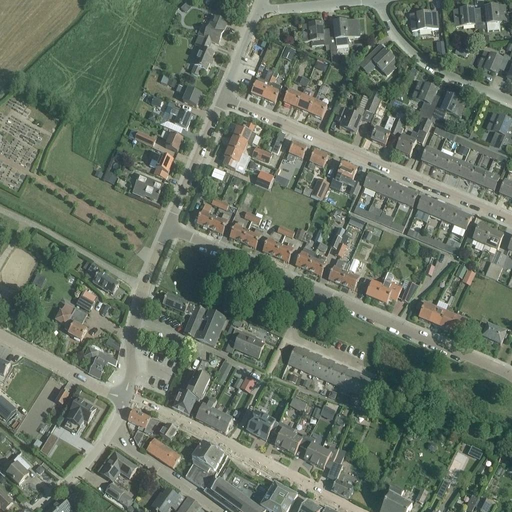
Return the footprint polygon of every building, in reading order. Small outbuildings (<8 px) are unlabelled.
[(486,14),(480,15),(481,30),(488,30),(488,32),(500,31),(499,24),(506,23),(505,16),(504,6),(485,8),(486,14)] [(473,9),(454,11),(455,21),(455,28),(475,26),(476,31),(481,30),(480,15),(474,15),(473,9)] [(437,13),(410,16),(412,32),(438,30),(437,13)] [(199,36),(199,37),(212,42),(218,45),(227,23),(213,17),(207,32),(201,30),(198,36),(199,36)] [(334,29),(328,30),(330,51),(330,53),(335,52),(335,47),(347,46),(346,39),(354,38),(361,38),(359,21),(352,21),(334,23),(334,29)] [(322,24),(303,26),(304,36),(304,43),(310,43),(311,48),(326,46),(326,51),(330,51),(328,30),(322,30),(322,24)] [(212,42),(199,37),(195,46),(200,48),(198,54),(199,55),(191,74),(199,77),(202,70),(207,72),(214,54),(208,51),(212,42)] [(366,66),(372,61),(387,77),(392,72),(399,65),(381,46),(373,53),(363,63),(366,66)] [(286,47),(282,58),(291,61),(295,51),(286,47)] [(362,58),(367,51),(362,48),(357,54),(362,58)] [(437,50),(438,59),(447,58),(446,49),(437,50)] [(498,70),(504,72),(511,52),(510,57),(505,55),(503,59),(485,52),(482,59),(478,68),(496,76),(498,70)] [(267,89),(262,100),(275,105),(282,88),(274,85),(278,75),(274,73),(272,78),(269,84),(267,89)] [(299,85),(306,88),(309,81),(302,78),(299,85)] [(169,80),(166,86),(174,89),(176,83),(169,80)] [(353,82),(347,80),(345,86),(354,90),(355,88),(353,82)] [(306,88),(318,93),(321,86),(309,81),(306,88)] [(424,119),(425,120),(430,122),(440,98),(435,96),(437,91),(419,83),(415,92),(413,98),(424,103),(422,108),(427,110),(424,119)] [(251,95),(262,100),(267,89),(256,84),(251,95)] [(188,97),(185,104),(196,108),(202,96),(190,91),(179,86),(176,92),(188,97)] [(318,93),(325,96),(328,89),(321,86),(318,93)] [(284,104),(296,110),(302,96),(289,91),(284,104)] [(296,110),(309,115),(315,102),(308,99),(310,94),(304,91),(302,96),(296,110)] [(440,98),(430,122),(432,118),(442,123),(446,113),(459,118),(462,112),(466,103),(448,95),(446,101),(440,98)] [(367,106),(365,110),(374,114),(379,101),(370,97),(367,106)] [(151,106),(159,109),(162,102),(154,99),(151,106)] [(315,102),(309,115),(322,120),(327,107),(315,102)] [(377,111),(382,113),(385,105),(380,103),(377,111)] [(341,112),(337,121),(343,123),(341,128),(356,135),(362,120),(365,112),(357,109),(353,117),(341,112)] [(167,123),(175,126),(187,131),(192,118),(180,113),(173,110),(167,123)] [(490,147),(504,154),(511,135),(511,129),(509,128),(511,122),(494,115),(487,130),(495,134),(490,147)] [(377,129),(375,132),(372,141),(385,147),(390,135),(397,138),(403,123),(390,118),(383,132),(377,129)] [(402,137),(400,142),(396,152),(410,158),(416,143),(422,146),(426,136),(432,123),(430,122),(425,120),(418,135),(413,133),(409,140),(402,137)] [(238,128),(233,138),(247,144),(255,127),(247,124),(244,130),(238,128)] [(433,134),(445,139),(448,134),(435,129),(433,134)] [(132,131),(129,138),(152,148),(155,142),(132,131)] [(168,141),(165,148),(177,153),(183,140),(171,135),(164,132),(161,138),(168,141)] [(445,139),(458,144),(460,139),(448,134),(445,139)] [(233,138),(229,149),(243,155),(247,144),(233,138)] [(458,144),(470,150),(472,144),(460,139),(458,144)] [(261,148),(260,149),(273,154),(273,153),(277,155),(282,145),(276,143),(272,153),(261,148)] [(294,144),(290,153),(287,160),(293,163),(295,158),(302,161),(307,149),(294,144)] [(470,150),(482,155),(484,149),(472,144),(470,150)] [(245,170),(249,159),(242,156),(243,155),(229,149),(224,159),(226,160),(223,167),(236,172),(237,167),(245,170)] [(256,149),(252,158),(268,165),(273,154),(260,149),(260,151),(256,149)] [(422,163),(434,168),(439,155),(427,149),(422,163)] [(482,155),(493,159),(494,160),(496,154),(484,149),(482,155)] [(315,152),(311,162),(308,169),(314,171),(316,167),(323,170),(324,167),(328,158),(315,152)] [(149,167),(156,170),(154,176),(166,181),(174,162),(162,157),(154,154),(149,167)] [(494,160),(493,159),(488,172),(490,173),(495,160),(505,165),(508,159),(496,154),(494,160)] [(434,168),(446,173),(451,160),(439,155),(434,168)] [(446,173),(458,178),(463,165),(451,160),(446,173)] [(357,171),(343,164),(338,175),(338,176),(336,181),(333,180),(330,188),(340,192),(345,178),(353,181),(353,180),(357,171)] [(458,178),(470,183),(475,170),(463,165),(458,178)] [(470,183),(482,188),(487,175),(475,170),(470,183)] [(104,180),(113,186),(118,177),(108,172),(104,180)] [(255,185),(268,191),(273,178),(260,172),(255,185)] [(487,175),(482,188),(494,193),(499,180),(487,175)] [(141,195),(157,201),(159,197),(160,197),(161,195),(160,194),(164,186),(140,176),(133,194),(140,197),(141,195)] [(364,189),(376,194),(382,181),(369,176),(364,189)] [(311,197),(322,201),(322,202),(324,197),(329,185),(318,180),(311,197)] [(376,194),(388,199),(394,186),(382,181),(376,194)] [(350,195),(357,197),(362,185),(355,182),(350,195)] [(499,195),(511,201),(511,199),(511,185),(505,183),(499,195)] [(388,199),(400,205),(406,191),(394,186),(388,199)] [(302,196),(309,199),(312,191),(305,188),(302,196)] [(198,199),(203,201),(207,192),(202,189),(198,199)] [(406,191),(400,205),(412,210),(418,196),(406,191)] [(252,195),(246,193),(243,203),(248,205),(252,195)] [(321,203),(327,206),(329,199),(324,197),(322,202),(322,201),(321,203)] [(417,211),(429,217),(435,204),(423,198),(417,211)] [(212,205),(219,208),(222,203),(214,200),(212,205)] [(219,208),(227,211),(229,206),(222,203),(219,208)] [(429,217),(442,222),(447,209),(435,204),(429,217)] [(371,206),(368,212),(368,213),(374,215),(377,209),(371,206)] [(354,213),(366,218),(368,213),(368,212),(356,207),(354,213)] [(197,225),(209,230),(215,218),(208,215),(209,214),(208,213),(209,209),(205,208),(204,212),(202,211),(197,225)] [(331,217),(335,218),(337,215),(340,216),(341,212),(334,209),(331,217)] [(442,222),(454,227),(459,214),(447,209),(442,222)] [(245,219),(252,222),(255,216),(247,213),(245,219)] [(366,218),(378,223),(380,218),(374,215),(368,213),(366,218)] [(215,218),(209,230),(222,236),(226,227),(230,217),(224,214),(222,220),(215,218)] [(252,222),(260,225),(262,220),(261,219),(263,216),(257,214),(256,217),(255,216),(252,222)] [(459,214),(454,227),(466,232),(471,219),(459,214)] [(378,223),(390,228),(393,223),(380,218),(378,223)] [(230,239),(242,244),(248,232),(242,229),(243,228),(242,227),(243,224),(238,222),(237,225),(236,225),(233,230),(230,239)] [(390,228),(402,233),(405,228),(393,223),(390,228)] [(278,232),(285,236),(288,230),(280,227),(278,232)] [(482,253),(485,246),(491,232),(479,227),(475,236),(470,234),(466,243),(475,247),(474,249),(482,253)] [(248,232),(242,244),(255,250),(259,241),(261,236),(260,236),(262,232),(256,229),(254,235),(248,232)] [(285,236),(293,239),(295,234),(288,230),(285,236)] [(305,232),(299,230),(295,239),(300,242),(305,232)] [(407,236),(419,241),(422,235),(410,230),(407,236)] [(491,232),(485,246),(498,251),(500,246),(504,237),(491,232)] [(330,248),(337,251),(342,240),(341,240),(342,237),(337,235),(336,237),(335,237),(330,248)] [(419,241),(431,246),(434,240),(422,235),(419,241)] [(311,247),(318,250),(320,244),(322,240),(315,237),(313,241),(311,247)] [(431,246),(444,251),(448,239),(444,238),(442,244),(434,240),(431,246)] [(262,253),(275,258),(281,246),(275,243),(276,242),(275,242),(275,241),(271,239),(271,240),(268,239),(266,244),(262,253)] [(444,251),(456,256),(461,245),(448,239),(444,251)] [(342,240),(337,251),(335,256),(342,259),(346,248),(345,247),(347,242),(342,240)] [(404,241),(401,248),(407,251),(410,243),(404,241)] [(281,246),(275,258),(288,264),(292,254),(294,250),(292,249),(293,246),(289,244),(287,248),(281,246)] [(320,244),(318,250),(326,253),(328,247),(320,244)] [(295,267),(308,272),(313,260),(307,257),(308,256),(301,253),(299,258),(295,267)] [(344,261),(351,264),(353,258),(346,255),(344,261)] [(313,260),(308,272),(321,278),(325,268),(328,261),(318,257),(316,261),(313,260)] [(351,264),(358,267),(361,261),(360,261),(353,258),(351,264)] [(485,277),(491,279),(497,266),(491,264),(485,277)] [(328,281),(342,286),(347,274),(340,271),(342,267),(337,265),(336,267),(334,267),(332,272),(328,281)] [(456,277),(462,280),(467,269),(461,266),(456,277)] [(491,279),(497,282),(502,268),(497,266),(491,279)] [(113,295),(119,285),(91,267),(84,279),(108,294),(109,292),(113,295)] [(431,279),(434,270),(428,267),(424,276),(431,279)] [(464,277),(472,281),(476,274),(468,270),(464,277)] [(347,274),(342,286),(354,292),(358,282),(360,278),(359,277),(361,274),(355,271),(353,277),(347,274)] [(366,297),(376,301),(388,274),(382,287),(365,280),(362,287),(369,290),(366,297)] [(376,301),(387,306),(389,299),(396,302),(402,289),(390,284),(393,278),(392,276),(388,274),(376,301)] [(418,288),(408,284),(401,302),(407,305),(418,288)] [(84,291),(76,306),(89,313),(94,304),(83,298),(86,292),(84,291)] [(11,299),(11,297),(2,293),(0,296),(0,307),(5,310),(7,306),(14,309),(17,302),(11,299)] [(189,304),(167,295),(163,305),(185,314),(189,304)] [(419,319),(429,324),(436,309),(419,302),(416,309),(422,312),(419,319)] [(27,305),(28,314),(36,313),(34,303),(27,305)] [(227,320),(189,304),(185,314),(191,317),(183,334),(216,348),(227,320)] [(68,335),(81,342),(87,331),(80,327),(87,315),(77,310),(73,316),(62,309),(56,320),(67,327),(65,331),(69,333),(68,335)] [(429,324),(439,328),(445,313),(436,309),(429,324)] [(439,328),(450,332),(456,318),(445,313),(439,328)] [(456,318),(450,332),(460,337),(466,322),(456,318)] [(232,326),(240,329),(242,323),(235,320),(232,326)] [(487,327),(480,324),(478,329),(485,332),(482,338),(501,346),(506,333),(488,326),(487,327)] [(236,345),(234,350),(258,360),(261,354),(262,352),(261,352),(264,346),(261,345),(263,341),(235,329),(230,343),(236,345)] [(110,347),(119,352),(120,345),(113,342),(110,347)] [(89,375),(100,380),(108,364),(116,368),(117,362),(99,353),(99,354),(98,353),(99,352),(88,347),(83,357),(94,362),(95,362),(89,375)] [(295,369),(300,371),(309,352),(305,350),(304,352),(295,348),(287,366),(288,366),(289,364),(295,367),(295,369)] [(307,374),(313,377),(322,358),(318,356),(317,358),(309,354),(309,352),(300,371),(301,372),(302,370),(308,372),(307,374)] [(320,380),(326,382),(335,363),(331,361),(330,363),(321,360),(322,358),(313,377),(314,377),(315,375),(321,378),(320,380)] [(10,366),(0,361),(0,375),(4,378),(10,366)] [(218,372),(220,373),(217,379),(223,383),(231,367),(223,363),(218,372)] [(333,385),(339,388),(348,369),(344,367),(343,369),(334,365),(335,363),(326,382),(327,383),(328,381),(334,383),(333,385)] [(346,391),(352,393),(361,375),(357,373),(356,375),(347,371),(348,369),(339,388),(340,388),(341,386),(347,389),(346,391)] [(197,401),(196,403),(199,404),(210,381),(196,374),(186,395),(189,397),(197,401)] [(352,393),(353,394),(353,392),(360,394),(359,396),(365,399),(374,380),(369,378),(369,380),(360,376),(361,375),(352,393)] [(240,389),(249,394),(256,382),(247,377),(240,389)] [(238,378),(233,387),(239,390),(244,381),(238,378)] [(63,391),(58,400),(56,403),(62,407),(69,395),(63,391)] [(173,410),(181,414),(189,397),(186,395),(181,393),(173,410)] [(0,396),(0,416),(6,422),(16,410),(1,396),(0,396)] [(189,417),(196,403),(197,401),(189,397),(181,414),(189,417)] [(196,421),(205,425),(212,412),(217,403),(211,400),(206,409),(203,407),(196,421)] [(289,407),(297,411),(300,404),(293,400),(289,407)] [(68,421),(64,427),(76,435),(84,423),(88,425),(96,411),(78,401),(70,415),(71,415),(68,421)] [(133,410),(128,421),(139,426),(138,429),(144,432),(150,419),(133,410)] [(321,413),(315,410),(312,418),(318,421),(321,413)] [(359,411),(357,418),(366,421),(367,415),(368,413),(359,411)] [(205,425),(216,431),(223,417),(212,412),(205,425)] [(279,426),(256,414),(247,432),(266,442),(271,433),(274,435),(279,426)] [(344,428),(348,420),(338,415),(334,423),(344,428)] [(216,431),(226,436),(233,422),(223,417),(216,431)] [(144,432),(144,433),(148,435),(149,433),(152,435),(159,423),(150,419),(144,432)] [(275,446),(285,451),(293,435),(295,431),(287,427),(280,424),(275,435),(279,437),(275,446)] [(178,431),(167,426),(160,437),(171,443),(178,431)] [(138,432),(134,439),(138,445),(144,434),(138,432)] [(299,447),(304,449),(309,438),(304,436),(302,440),(293,435),(285,451),(295,456),(299,447)] [(304,461),(314,466),(322,450),(313,446),(315,441),(309,438),(304,449),(308,451),(304,461)] [(146,451),(160,461),(167,449),(154,440),(146,451)] [(32,447),(37,451),(42,444),(37,441),(32,447)] [(185,478),(205,492),(214,480),(217,474),(214,472),(224,454),(203,443),(194,460),(195,461),(194,463),(196,464),(185,478)] [(472,448),(468,456),(479,461),(483,453),(472,448)] [(160,461),(173,470),(181,458),(167,449),(160,461)] [(322,450),(314,466),(324,471),(325,468),(330,471),(338,453),(330,449),(328,453),(322,450)] [(115,454),(101,475),(114,484),(121,474),(129,480),(137,469),(115,454)] [(334,464),(327,479),(336,483),(332,493),(348,500),(353,490),(341,484),(345,477),(340,475),(343,468),(340,467),(344,458),(338,455),(334,464)] [(7,475),(12,479),(19,486),(29,476),(26,473),(30,468),(18,457),(14,462),(17,465),(7,475)] [(40,467),(36,471),(40,475),(44,471),(40,467)] [(204,494),(229,511),(262,511),(219,480),(218,483),(214,480),(205,492),(204,494)] [(444,482),(436,496),(443,499),(450,485),(444,482)] [(261,508),(267,511),(288,511),(297,496),(275,484),(261,508)] [(112,486),(106,494),(128,508),(133,501),(112,486)] [(381,511),(395,511),(401,501),(400,501),(404,492),(392,486),(388,495),(390,496),(381,511)] [(0,509),(1,508),(4,511),(13,503),(0,491),(0,509)] [(158,500),(152,508),(157,511),(156,511),(167,511),(171,507),(176,510),(178,507),(184,499),(179,495),(177,497),(167,491),(160,501),(158,500)] [(427,495),(421,491),(415,502),(422,506),(427,495)] [(68,502),(77,511),(79,511),(87,505),(77,494),(68,502)] [(472,511),(478,500),(472,496),(465,511),(467,511),(472,511)] [(189,498),(183,506),(178,511),(198,511),(202,508),(189,498)] [(48,511),(70,511),(72,510),(62,499),(48,511)] [(487,511),(491,504),(481,499),(475,511),(476,511),(487,511)] [(401,501),(395,511),(409,511),(412,507),(401,501)] [(301,511),(322,511),(323,511),(308,502),(301,511)]
